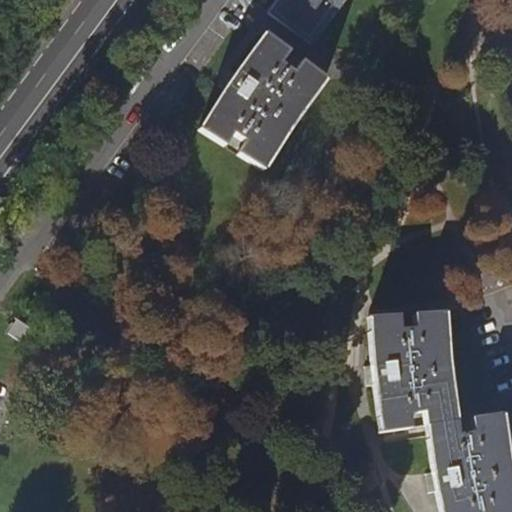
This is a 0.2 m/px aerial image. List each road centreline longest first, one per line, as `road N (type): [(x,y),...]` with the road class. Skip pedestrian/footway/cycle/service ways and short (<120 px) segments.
road 1 (residential): [(0,283),(209,0)]
road 2 (primary): [(103,0),(0,140)]
